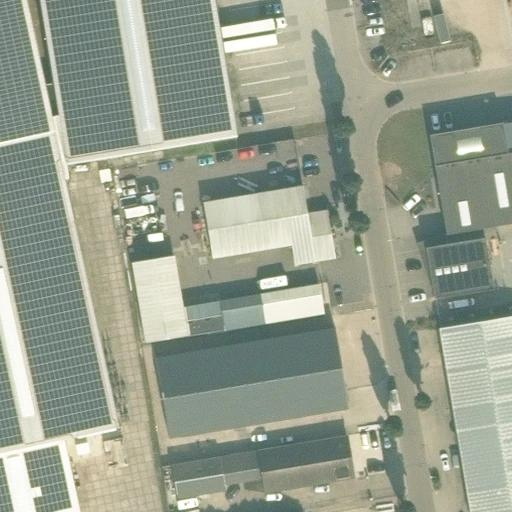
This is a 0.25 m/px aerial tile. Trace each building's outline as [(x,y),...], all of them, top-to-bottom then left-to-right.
[(118,428),(61,166),(44,85),(25,0),(0,0),(0,511),(79,511),(63,440),(118,428)] [(44,85),(61,166),(236,137),(213,0),(40,0),(54,84),(44,85)] [(430,136),(435,167),(446,236),(511,224),(511,153),(507,155),(502,124),(430,136)] [(214,178),(267,168),(263,144),(210,154),(214,178)] [(200,157),(143,160),(144,182),(202,179),(200,157)] [(124,169),(114,172),(125,218),(135,215),(124,169)] [(295,266),(335,259),(327,211),(307,214),(303,187),(283,191),(203,204),(212,259),(291,246),(295,266)] [(485,239),(426,249),(434,300),(493,290),(485,239)] [(172,257),(132,263),(145,344),(186,337),(172,257)] [(319,284),(220,301),(225,331),(324,314),(319,284)] [(511,511),(511,317),(439,329),(469,511),(511,511)] [(289,419),(348,409),(335,328),(155,358),(173,465),(220,457),(294,445),(289,419)] [(225,486),(262,479),(265,494),(354,479),(347,437),(258,452),(220,458),(225,486)] [(86,449),(91,468),(106,464),(100,445),(86,449)] [(173,465),(171,465),(177,500),(226,491),(225,486),(220,458),(220,457),(173,465)]
